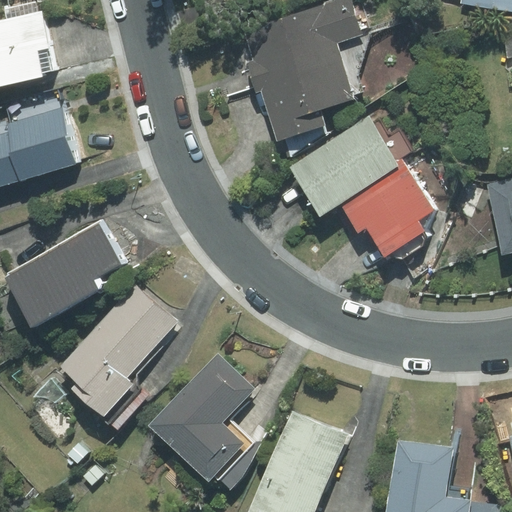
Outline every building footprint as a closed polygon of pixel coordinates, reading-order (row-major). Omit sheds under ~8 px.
[(263,91),(278,139),(324,124),(319,108),(364,94),(358,74),(372,35),(365,16),(353,19),(348,0),(246,32),(255,60),(246,63),(256,93),(263,91)] [(511,0),(462,0),(462,3),(511,10),(511,0)] [(0,84),(57,71),(43,9),(0,19),(0,84)] [(0,186),(85,161),(68,105),(62,106),(58,93),(5,109),(9,124),(0,129),(0,186)] [(369,118),(293,167),(321,211),(338,200),(402,159),(414,151),(399,128),(390,134),(379,118),(372,123),(369,118)] [(434,209),(402,159),(338,200),(358,232),(366,227),(384,255),(392,251),(396,258),(402,258),(422,246),(424,239),(420,233),(424,231),(417,220),(434,209)] [(511,179),(487,185),(503,254),(511,251),(511,179)] [(34,327),(99,291),(93,279),(125,262),(103,222),(5,275),(34,327)] [(74,388),(117,426),(146,394),(137,386),(137,374),(181,325),(135,284),(61,366),(79,382),(74,388)] [(231,488),(244,474),(259,448),(231,420),(252,399),(255,388),(217,353),(149,426),(208,482),(216,474),(231,488)] [(315,511),(348,434),(292,411),(249,511),(315,511)] [(451,487),(457,449),(399,441),(388,511),(510,511),(510,507),(470,501),(472,491),(451,487)]
